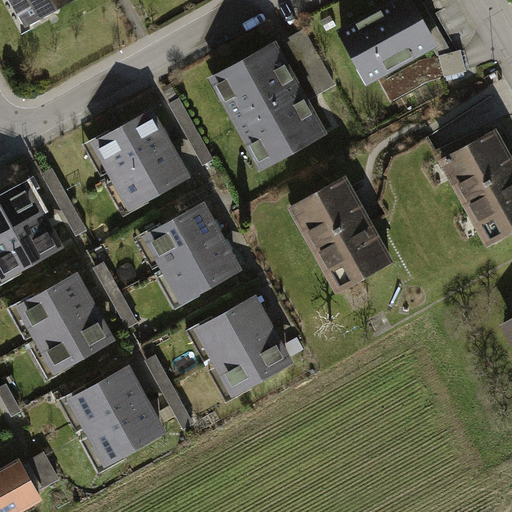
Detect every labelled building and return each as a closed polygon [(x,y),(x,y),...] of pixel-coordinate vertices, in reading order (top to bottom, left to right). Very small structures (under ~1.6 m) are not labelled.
[(16,0),(21,7),(28,3),(37,19),(69,0),(16,0)] [(410,0),(403,0),(343,34),(364,72),(384,61),(387,68),(433,42),(440,55),(451,52),(431,15),(421,20),(419,15),(416,10),(410,0)] [(421,20),(431,15),(425,6),(416,10),(419,15),(421,20)] [(291,38),(321,91),(334,84),(304,30),(291,38)] [(321,91),(291,38),(286,41),(301,68),(289,75),(293,81),(297,89),(309,82),(316,94),(321,91)] [(273,46),(220,75),(231,95),(227,97),(253,145),(258,142),(269,162),(322,133),(304,101),(316,94),(309,82),(297,89),(293,81),(289,75),(273,46)] [(465,60),(462,49),(451,52),(440,55),(446,77),(468,71),(465,60)] [(171,104),(187,134),(196,129),(179,99),(171,104)] [(113,169),(115,174),(168,145),(162,135),(151,114),(112,135),(98,143),(113,169)] [(213,159),(196,129),(187,134),(204,164),(213,159)] [(98,143),(112,135),(109,130),(84,144),(102,176),(113,169),(98,143)] [(511,162),(494,131),(449,156),(458,173),(452,176),(473,215),(480,211),(488,226),(481,229),(489,244),(511,230),(511,162)] [(174,156),(168,145),(115,174),(118,178),(132,205),(147,196),(185,175),(174,156)] [(53,170),(44,174),(77,234),(86,229),(53,170)] [(344,177),(299,203),(308,219),(301,223),(323,262),(329,258),(337,273),(331,276),(339,291),(391,262),(367,219),(344,177)] [(132,205),(118,178),(107,184),(124,216),(150,202),(147,196),(132,205)] [(0,237),(41,215),(35,204),(24,185),(0,197),(0,237)] [(164,263),(167,267),(219,238),(207,215),(202,207),(164,228),(150,236),(164,263)] [(47,226),(41,215),(0,237),(0,265),(5,275),(20,267),(58,246),(47,226)] [(150,236),(164,228),(161,223),(136,237),(154,269),(164,263),(150,236)] [(232,260),(219,238),(167,267),(169,271),(184,297),(198,289),(236,268),(232,260)] [(96,268),(104,283),(113,278),(105,263),(96,268)] [(0,265),(0,284),(23,272),(20,267),(5,275),(0,265)] [(184,297),(169,271),(159,277),(176,308),(201,294),(198,289),(184,297)] [(37,333),(40,337),(92,308),(87,298),(76,277),(37,298),(23,306),(37,333)] [(121,292),(113,278),(104,283),(112,297),(121,292)] [(129,307),(121,292),(112,297),(120,312),(129,307)] [(23,306),(37,298),(35,294),(10,307),(27,339),(37,333),(23,306)] [(216,355),(218,360),(271,331),(266,321),(254,300),(216,321),(201,329),(216,355)] [(137,322),(129,307),(120,312),(128,326),(137,322)] [(98,318),(92,308),(40,337),(42,341),(57,367),(71,359),(109,339),(98,318)] [(205,361),(216,355),(201,329),(216,321),(213,316),(188,330),(205,361)] [(277,342),(271,331),(218,360),(221,364),(235,390),(250,382),(288,361),(277,342)] [(75,365),(71,359),(57,367),(42,341),(32,347),(49,379),(75,365)] [(147,361),(156,375),(164,371),(156,356),(147,361)] [(253,388),(250,382),(235,390),(221,364),(210,370),(227,402),(253,388)] [(88,425),(91,430),(145,401),(139,390),(127,369),(88,390),(73,399),(88,425)] [(172,385),(164,371),(156,375),(164,390),(172,385)] [(6,385),(0,387),(0,391),(13,414),(20,410),(6,385)] [(78,431),(88,425),(73,399),(88,390),(86,385),(60,400),(78,431)] [(180,400),(172,385),(164,390),(172,404),(180,400)] [(193,423),(180,400),(172,404),(184,427),(193,423)] [(158,425),(145,401),(91,430),(93,434),(108,461),(122,453),(161,431),(158,425)] [(108,461),(93,434),(82,440),(100,472),(126,458),(122,453),(108,461)] [(44,452),(35,458),(49,483),(58,478),(44,452)] [(35,458),(22,465),(37,490),(49,483),(35,458)] [(20,461),(0,472),(0,511),(13,511),(41,497),(37,490),(22,465),(20,461)]
